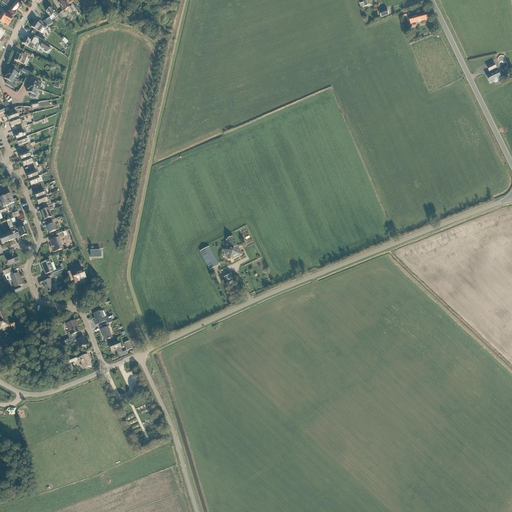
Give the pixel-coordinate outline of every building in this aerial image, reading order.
[(17,11),(4,0),(2,2),(8,7),(8,6),(9,7),(10,9),(8,9),(7,11),(7,12),(12,16),(13,16),(14,16),(15,14),(15,13),(17,11)] [(4,0),(17,11),(19,8),(21,8),(22,6),(22,5),(16,1),(15,1),(13,2),(14,4),(13,5),(12,4),(12,3),(8,0),(4,0)] [(59,2),(59,3),(59,4),(60,4),(61,6),(62,6),(63,7),(61,8),(64,11),(67,9),(68,11),(72,17),(75,15),(73,12),(72,12),(69,8),(64,0),(62,0),(61,1),(60,1),(59,2)] [(72,0),(65,0),(69,4),(71,3),(75,9),(77,8),(73,1),(74,1),(72,0)] [(363,0),(364,2),(359,4),(361,8),(371,4),(370,0),(371,0),(370,0),(363,0)] [(50,17),(44,21),(47,26),(47,25),(48,26),(53,23),(51,21),(55,18),(58,16),(61,20),(63,18),(60,13),(57,15),(56,13),(55,14),(51,8),(46,11),(50,17)] [(387,9),(379,12),(381,17),(389,15),(387,9)] [(2,12),(0,15),(0,22),(1,23),(1,22),(8,26),(12,18),(8,16),(9,15),(2,12)] [(427,13),(409,18),(411,28),(416,26),(416,23),(422,22),(422,23),(429,22),(428,20),(429,20),(427,13)] [(47,26),(44,21),(42,23),(39,21),(37,24),(35,22),(31,27),(39,33),(43,28),(45,29),(47,26)] [(25,38),(22,44),(31,49),(36,40),(33,39),(32,39),(31,39),(32,38),(29,37),(28,40),(25,38)] [(40,47),(47,51),(50,47),(43,42),(40,47)] [(24,65),(27,56),(20,53),(19,56),(17,55),(14,61),(24,65)] [(491,74),(487,76),(491,83),(495,81),(496,83),(498,81),(498,80),(502,78),(495,64),(487,68),(491,74)] [(13,71),(10,69),(7,74),(15,79),(18,74),(13,71)] [(7,74),(4,79),(7,81),(5,84),(14,89),(16,85),(13,84),(16,79),(15,79),(7,74)] [(30,82),(28,87),(37,90),(39,91),(41,85),(34,83),(30,82)] [(10,114),(6,116),(9,122),(18,118),(17,115),(20,114),(18,111),(17,107),(9,110),(10,114)] [(19,121),(18,118),(9,122),(11,127),(15,126),(16,130),(27,126),(25,121),(22,122),(21,120),(19,121)] [(27,126),(16,130),(18,134),(14,135),(16,141),(25,137),(25,134),(27,134),(24,127),(27,126)] [(24,149),(28,147),(31,146),(29,142),(30,142),(28,136),(25,137),(16,141),(18,146),(22,145),(24,149)] [(21,154),(19,155),(21,161),(30,157),(33,156),(31,151),(30,151),(30,150),(32,149),(31,146),(28,147),(24,149),(20,150),(21,154)] [(30,157),(21,161),(23,167),(27,165),(29,169),(38,165),(37,162),(35,163),(34,159),(31,160),(30,157)] [(38,165),(29,169),(30,173),(26,175),(29,180),(38,177),(37,174),(39,173),(37,169),(39,168),(39,167),(41,166),(40,165),(38,165)] [(38,177),(29,180),(31,186),(35,184),(36,184),(36,185),(35,186),(36,189),(44,186),(42,181),(40,176),(38,177)] [(38,193),(34,194),(36,200),(45,196),(48,195),(47,192),(46,192),(44,186),(36,189),(38,193)] [(10,194),(5,196),(8,206),(9,209),(15,207),(15,206),(10,194)] [(8,206),(5,196),(0,198),(0,200),(1,202),(0,202),(0,211),(4,210),(6,209),(6,208),(6,207),(8,206)] [(44,208),(51,205),(54,204),(56,203),(56,201),(51,203),(50,201),(48,198),(46,198),(45,196),(36,200),(39,205),(42,204),(44,208)] [(44,211),(41,212),(44,221),(48,219),(49,222),(55,220),(53,216),(51,217),(49,211),(53,209),(53,208),(55,207),(54,204),(51,205),(44,208),(43,208),(44,211)] [(55,220),(49,222),(50,226),(47,227),(50,234),(56,232),(56,231),(59,229),(55,220)] [(11,224),(12,227),(15,234),(18,233),(20,237),(27,235),(24,227),(18,229),(16,222),(12,224),(11,224)] [(5,229),(3,230),(8,242),(14,239),(12,233),(7,234),(5,229)] [(56,238),(50,241),(51,245),(52,244),(53,247),(52,247),(51,247),(53,253),(54,252),(62,249),(59,240),(65,237),(64,236),(67,235),(65,231),(63,232),(63,233),(60,234),(56,235),(56,236),(55,236),(56,238)] [(233,259),(242,255),(233,237),(226,240),(230,247),(223,250),(229,260),(233,258),(233,259)] [(210,247),(200,252),(210,270),(219,265),(210,247)] [(16,255),(6,259),(9,266),(19,262),(16,255)] [(51,276),(57,274),(63,271),(65,270),(62,263),(60,264),(61,268),(54,271),(49,260),(41,263),(45,275),(50,273),(51,276)] [(79,278),(85,276),(82,270),(73,273),(73,271),(67,273),(70,280),(74,279),(75,284),(80,282),(79,278)] [(12,272),(4,275),(7,281),(9,280),(11,279),(12,281),(14,288),(22,285),(18,274),(14,275),(12,272)] [(57,276),(57,274),(47,277),(48,280),(43,282),(48,293),(54,290),(55,291),(58,290),(55,284),(53,285),(50,279),(57,276)] [(0,330),(1,330),(2,331),(11,326),(12,329),(15,327),(13,322),(9,324),(2,308),(0,308),(0,330)] [(106,325),(109,324),(113,323),(111,317),(105,319),(102,311),(94,314),(96,318),(94,319),(96,325),(105,322),(106,325)] [(71,339),(77,336),(76,334),(80,332),(76,321),(67,324),(70,333),(68,335),(70,339),(71,339)] [(110,327),(109,324),(106,325),(102,327),(103,329),(101,330),(105,341),(112,338),(108,327),(110,327)] [(70,339),(66,341),(68,344),(72,343),(76,341),(79,348),(88,345),(86,340),(85,341),(84,338),(80,340),(78,336),(77,336),(71,339),(70,339)] [(118,342),(109,345),(111,353),(117,351),(118,354),(122,353),(120,349),(121,349),(118,342)] [(87,355),(78,359),(79,362),(81,362),(84,369),(91,366),(89,361),(90,360),(87,355)] [(75,356),(67,360),(68,364),(69,366),(71,365),(70,363),(77,360),(75,356)]
